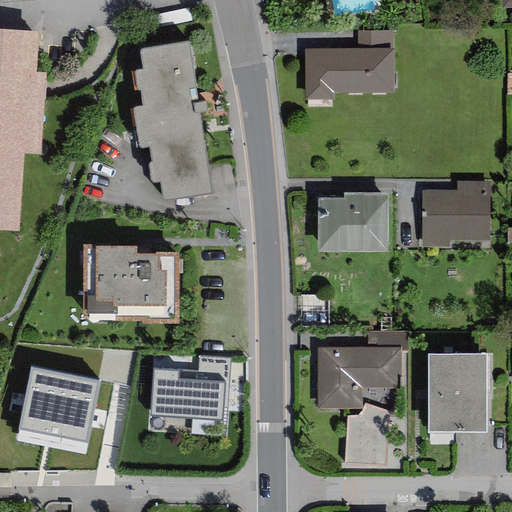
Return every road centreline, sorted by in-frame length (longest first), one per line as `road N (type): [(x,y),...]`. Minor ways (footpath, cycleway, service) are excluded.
road 1 (residential): [(232,0),(265,187),(270,493)]
road 2 (residential): [(270,493),(511,491)]
